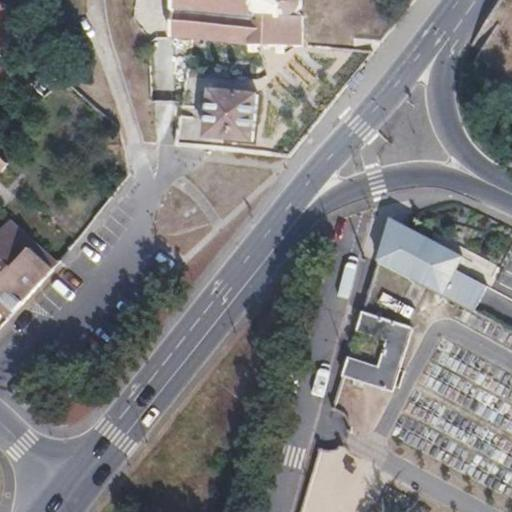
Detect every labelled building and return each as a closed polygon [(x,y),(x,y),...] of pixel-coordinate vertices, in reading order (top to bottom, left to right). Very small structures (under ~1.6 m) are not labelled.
[(173,36),(193,37),(209,38),(304,44),(304,14),(299,9),(301,4),(301,0),(173,0),(172,11),(175,12),(173,36)] [(0,41),(20,48),(32,13),(0,2),(0,41)] [(209,38),(193,37),(190,57),(203,58),(204,47),(207,48),(209,38)] [(0,90),(2,92),(11,75),(0,67),(0,90)] [(213,90),(209,136),(254,141),(259,96),(213,90)] [(0,176),(11,164),(0,154),(0,176)] [(0,320),(4,315),(11,319),(58,261),(13,219),(0,234),(0,320)] [(511,283),(507,281),(392,220),(378,263),(410,280),(511,333),(511,283)] [(378,263),(371,285),(401,300),(410,280),(378,263)] [(348,358),(342,377),(393,392),(412,327),(363,312),(357,331),(388,341),(380,367),(348,358)]
